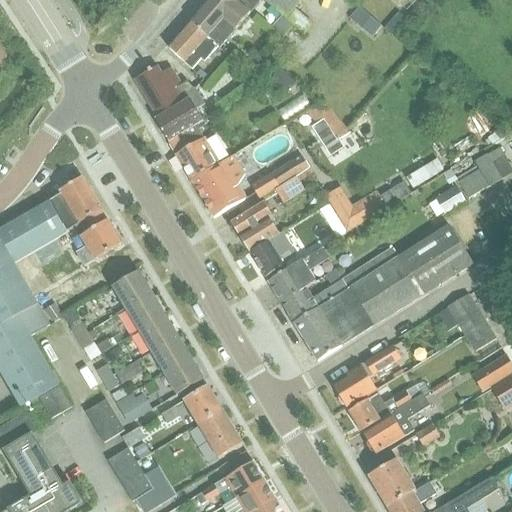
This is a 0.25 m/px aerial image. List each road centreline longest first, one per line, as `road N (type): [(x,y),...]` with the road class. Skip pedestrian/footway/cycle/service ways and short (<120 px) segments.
road 1 (tertiary): [(273,401),(90,94)]
road 2 (residential): [(511,316),(478,275),(273,401)]
road 3 (residential): [(0,197),(90,94)]
road 4 (tertiary): [(340,511),(273,401)]
road 5 (residential): [(90,94),(176,0)]
